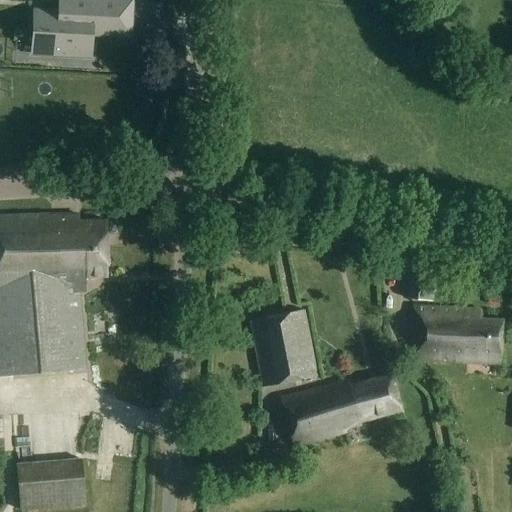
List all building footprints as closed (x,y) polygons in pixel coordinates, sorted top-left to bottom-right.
[(32,53),(92,56),(93,35),(128,37),(130,0),(62,0),(62,14),(34,12),(32,53)] [(92,57),(27,55),(27,42),(16,42),(15,66),(92,68),(92,57)] [(77,219),(77,215),(0,217),(0,377),(88,369),(80,286),(86,286),(85,284),(87,276),(105,276),(103,219),(77,219)] [(434,302),(437,274),(408,270),(405,299),(434,302)] [(481,311),(417,307),(417,316),(411,330),(409,360),(500,366),(502,321),(480,319),(481,311)] [(263,388),(317,378),(303,311),(250,321),(263,388)] [(401,412),(391,377),(350,388),(348,381),(281,399),(294,447),(357,429),(356,427),(362,425),(361,423),(401,412)] [(87,505),(82,458),(17,464),(21,511),(87,505)]
